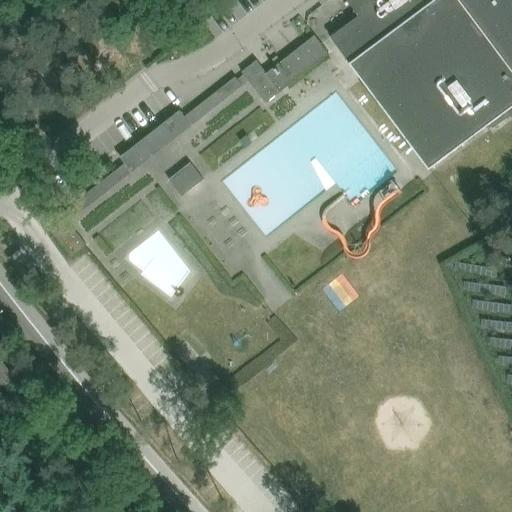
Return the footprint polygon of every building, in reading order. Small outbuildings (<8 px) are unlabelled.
[(511,0),(347,0),(360,17),(331,38),(430,168),(489,124),(494,130),(511,116),(511,0)] [(266,104),(329,54),(315,37),(315,38),(289,58),(275,69),(275,68),(274,69),(275,70),(268,75),(267,74),(257,61),(256,62),(257,63),(245,72),(244,73),(243,72),(242,73),(244,76),(249,81),(266,104)] [(273,64),(276,68),(282,63),(279,59),(277,57),(271,62),(273,64)] [(200,119),(241,86),(242,87),(243,86),(242,86),(238,80),(236,78),(235,78),(236,79),(194,111),(193,111),(200,120),(201,120),(200,119)] [(120,158),(132,173),(192,126),(181,111),(180,111),(180,112),(178,114),(171,106),(161,115),(167,123),(122,158),(121,157),(120,158)] [(168,178),(182,196),(203,178),(190,161),(168,178)] [(75,216),(123,179),(124,180),(125,179),(118,170),(117,171),(69,209),(68,208),(68,209),(69,211),(75,218),(75,217),(75,216)] [(86,245),(68,222),(63,216),(61,214),(61,215),(48,225),(47,224),(47,225),(71,256),(86,245)] [(0,384),(2,388),(14,378),(0,359),(0,384)]
